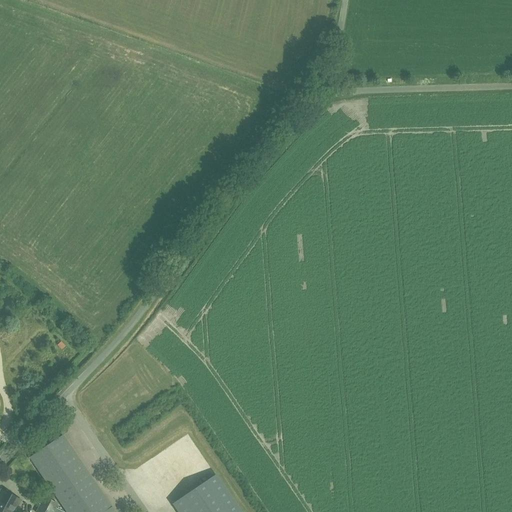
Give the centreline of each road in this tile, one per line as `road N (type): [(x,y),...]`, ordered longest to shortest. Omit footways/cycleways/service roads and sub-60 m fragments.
road 1 (unclassified): [(61,398),(329,93)]
road 2 (unclassified): [(329,93),(511,85)]
road 3 (unclassified): [(141,511),(61,398)]
